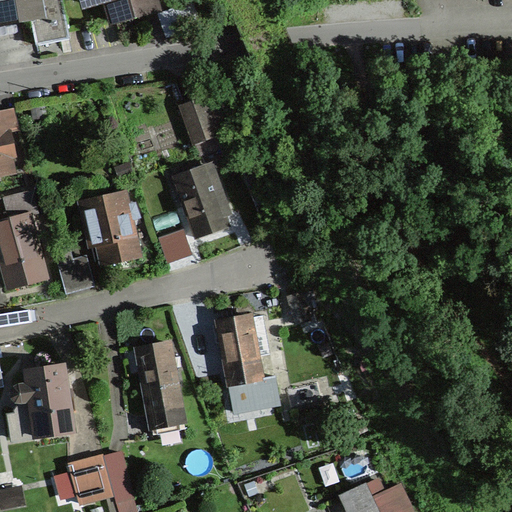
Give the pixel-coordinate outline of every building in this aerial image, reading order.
[(0,0),(0,24),(32,18),(36,44),(70,38),(62,0),(0,0)] [(157,8),(154,0),(107,0),(114,21),(157,8)] [(181,6),(161,14),(169,36),(190,29),(181,6)] [(204,97),(182,105),(196,144),(217,136),(204,97)] [(4,133),(20,129),(15,108),(0,111),(0,121),(1,121),(4,133)] [(0,172),(12,171),(4,133),(1,121),(0,121),(0,172)] [(228,227),(205,165),(174,177),(197,238),(228,227)] [(10,220),(29,215),(39,213),(33,190),(4,197),(10,220)] [(125,192),(81,202),(91,246),(98,244),(103,264),(141,255),(131,216),(138,214),(136,204),(129,205),(125,192)] [(10,220),(0,222),(0,249),(10,288),(46,278),(29,215),(10,220)] [(55,253),(58,264),(73,260),(70,248),(55,253)] [(73,260),(58,264),(66,292),(94,285),(86,257),(73,260)] [(301,292),(288,296),(295,324),(309,320),(301,292)] [(250,317),(218,323),(235,411),(279,403),(274,377),(263,379),(250,317)] [(170,342),(137,348),(153,433),(185,427),(170,342)] [(63,365),(25,372),(27,384),(17,386),(14,388),(12,391),(12,394),(14,398),(16,400),(19,401),(30,399),(36,435),(74,429),(63,365)] [(104,457),(111,481),(128,476),(121,452),(104,457)] [(103,454),(69,464),(81,503),(114,494),(111,481),(104,457),(103,454)] [(111,481),(114,494),(117,501),(133,496),(128,476),(111,481)] [(364,483),(341,494),(349,511),(360,511),(374,506),(376,511),(408,511),(398,489),(384,496),(375,479),(365,484),(364,483)] [(14,488),(0,490),(0,493),(3,507),(17,504),(14,488)]
